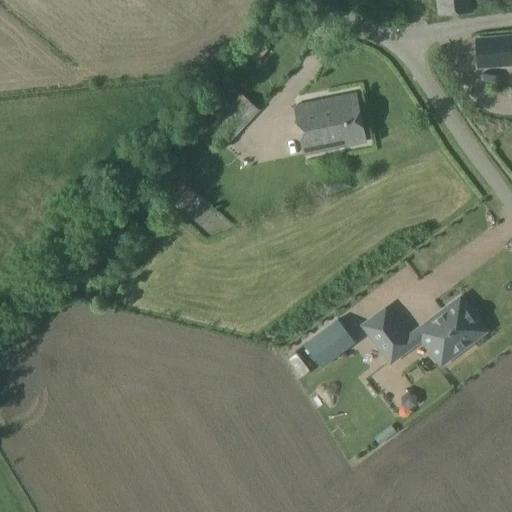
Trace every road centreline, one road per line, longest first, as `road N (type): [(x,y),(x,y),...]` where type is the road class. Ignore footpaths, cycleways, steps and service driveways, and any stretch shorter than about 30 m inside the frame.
road 1 (unclassified): [(511,202),(421,79),(406,40)]
road 2 (unclassified): [(406,40),(292,0)]
